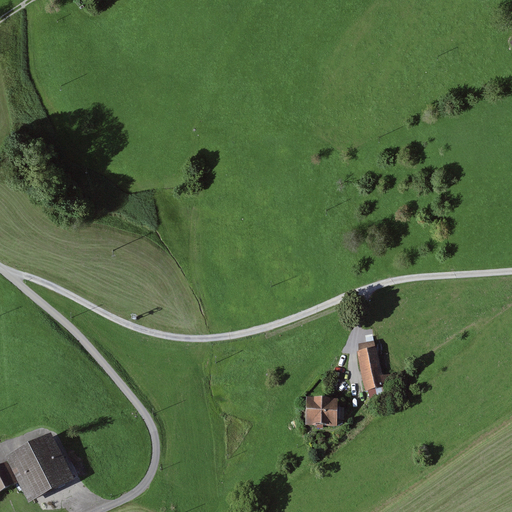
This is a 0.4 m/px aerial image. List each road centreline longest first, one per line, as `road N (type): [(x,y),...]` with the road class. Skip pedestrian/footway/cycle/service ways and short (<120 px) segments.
road 1 (track): [(511,271),(407,278),(251,331),(185,337),(131,325),(11,270)]
road 2 (residential): [(0,263),(82,338),(149,420),(156,447),(150,475),(140,489),(95,511)]
